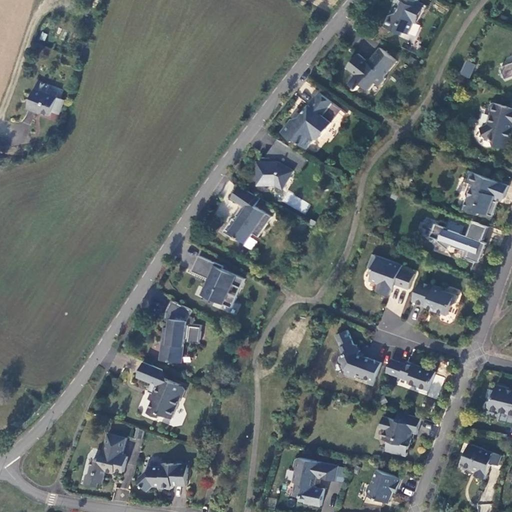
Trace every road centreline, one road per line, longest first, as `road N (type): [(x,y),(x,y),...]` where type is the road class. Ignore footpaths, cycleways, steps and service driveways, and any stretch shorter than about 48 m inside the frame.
road 1 (tertiary): [(355,0),(216,174),(55,412),(3,462)]
road 2 (residential): [(413,511),(472,360)]
road 3 (residential): [(3,462),(30,491),(52,500),(130,511)]
road 4 (unknown): [(34,0),(0,120)]
